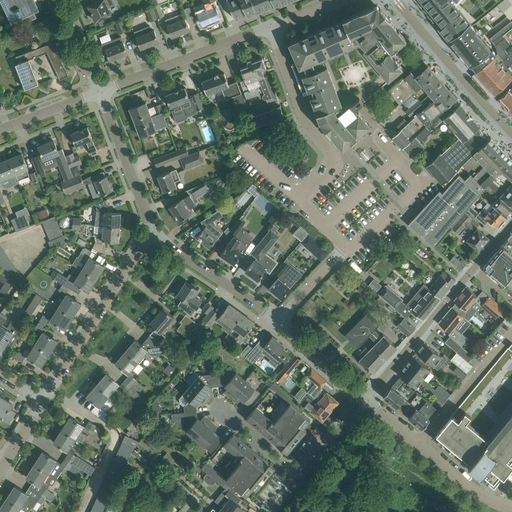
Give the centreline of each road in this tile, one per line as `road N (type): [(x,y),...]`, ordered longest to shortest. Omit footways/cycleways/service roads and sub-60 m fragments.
road 1 (residential): [(279,323),(347,245),(302,202),(337,166),(313,138),(266,26)]
road 2 (residential): [(41,402),(156,233)]
road 3 (tertiary): [(99,91),(266,26)]
road 4 (residential): [(366,398),(473,267)]
road 5 (residential): [(156,233),(99,91)]
road 6 (residential): [(156,233),(279,323)]
road 7 (residential): [(511,336),(419,447)]
